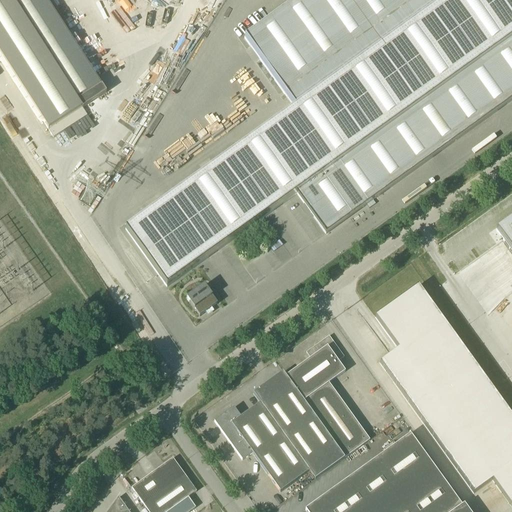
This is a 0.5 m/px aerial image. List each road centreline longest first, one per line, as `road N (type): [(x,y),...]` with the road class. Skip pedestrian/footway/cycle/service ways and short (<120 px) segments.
road 1 (unclassified): [(158,407),(511,158)]
road 2 (unclassified): [(59,511),(79,479),(158,407)]
road 3 (unclassified): [(233,511),(158,407)]
